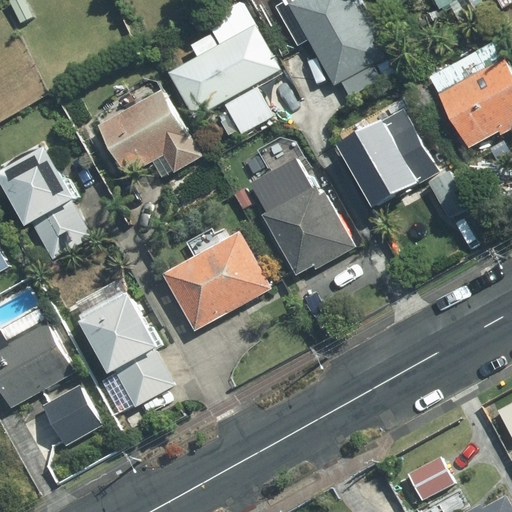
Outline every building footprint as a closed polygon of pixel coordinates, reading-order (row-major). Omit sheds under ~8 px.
[(302,0),(295,4),(340,84),(346,81),(354,95),(384,79),(376,64),(388,57),(356,0),(302,0)] [(458,0),(453,3),(465,25),(482,15),(474,0),(458,0)] [(511,0),(501,0),(506,8),(511,4),(511,0)] [(260,27),(175,73),(199,117),(230,99),(233,104),(231,105),(246,132),(276,116),(261,89),(259,90),(257,84),(283,69),(260,27)] [(511,62),(501,43),(437,78),(475,148),(504,131),(506,135),(511,131),(511,62)] [(398,57),(382,66),(388,79),(405,69),(398,57)] [(168,91),(105,126),(131,174),(169,153),(179,170),(204,156),(168,91)] [(409,111),(348,145),(383,206),(401,196),(402,197),(415,190),(414,189),(431,179),(453,218),(473,206),(450,165),(441,170),(409,111)] [(511,151),(506,142),(494,149),(502,162),(511,156),(511,151)] [(52,148),(5,174),(33,226),(36,224),(57,258),(96,237),(76,202),(80,200),(52,148)] [(259,199),(301,274),(318,265),(320,268),(359,247),(329,193),(325,194),(321,187),(317,189),(308,173),(282,187),(274,174),(255,184),(262,198),(259,199)] [(236,205),(222,211),(229,224),(242,217),(236,205)] [(171,274),(200,329),(274,288),(245,234),(171,274)] [(0,247),(0,273),(11,267),(0,247)] [(135,297),(89,323),(116,373),(120,370),(140,406),(178,385),(159,350),(162,348),(135,297)] [(0,379),(15,407),(78,372),(49,321),(12,342),(5,329),(1,331),(0,328),(0,379)] [(85,402),(54,420),(68,444),(99,426),(85,402)] [(445,457),(413,474),(426,500),(458,483),(445,457)] [(511,511),(511,498),(488,510),(486,506),(474,511),(511,511)]
